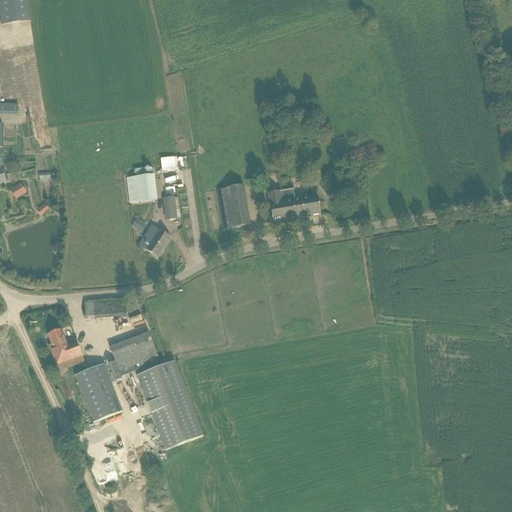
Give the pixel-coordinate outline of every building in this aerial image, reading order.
[(31,22),(27,0),(0,0),(0,16),(1,26),(31,22)] [(0,92),(0,114),(17,115),(18,105),(0,104),(0,102),(1,102),(0,92)] [(372,144),(350,153),(354,162),(376,154),(372,144)] [(152,176),(127,179),(129,203),(155,201),(152,176)] [(15,188),(20,196),(25,193),(20,184),(15,188)] [(250,227),(248,217),(243,187),(217,191),(224,231),(250,227)] [(292,190),(268,194),(272,223),(320,215),(318,198),(304,200),(294,202),(292,190)] [(173,198),(164,199),(167,220),(176,218),(173,198)] [(48,210),(45,206),(38,212),(41,215),(48,210)] [(132,227),(134,228),(137,231),(143,222),(137,219),(132,227)] [(145,237),(144,238),(139,246),(157,259),(170,238),(155,229),(152,233),(156,235),(151,242),(145,237)] [(127,315),(126,312),(126,302),(85,305),(86,318),(127,315)] [(65,344),(64,340),(60,331),(48,336),(51,346),(49,347),(58,372),(83,362),(76,342),(68,345),(67,343),(65,344)] [(141,343),(112,354),(121,378),(159,363),(148,334),(138,337),(141,343)] [(165,452),(203,437),(174,363),(136,377),(165,452)] [(75,377),(93,424),(122,413),(104,366),(75,377)]
